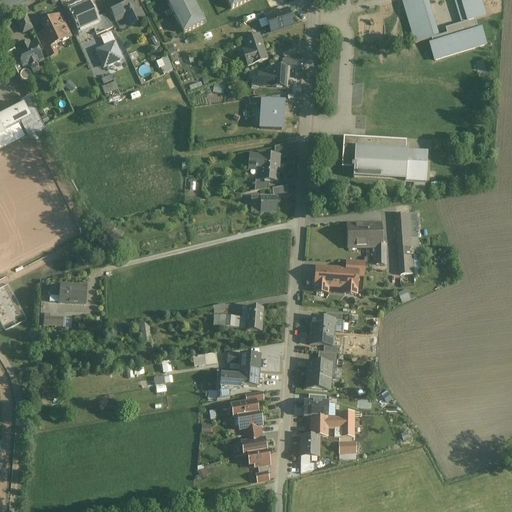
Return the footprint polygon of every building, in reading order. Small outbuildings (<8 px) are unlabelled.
[(132,0),(117,0),(107,5),(115,22),(127,16),(131,25),(142,19),(137,11),(138,11),(132,0)] [(169,0),(181,24),(179,25),(183,35),(205,24),(200,15),(197,17),(188,0),(229,0),(226,1),(230,9),(247,0),(169,0)] [(454,0),(462,24),(445,29),(447,34),(438,37),(426,0),(412,0),(403,3),(415,44),(431,40),(433,44),(430,45),(434,61),(486,45),(481,30),(478,31),(475,20),(485,17),(479,0),(454,0)] [(84,6),(73,11),(83,31),(104,21),(98,10),(88,15),(84,6)] [(287,11),(265,19),(271,34),(292,26),(287,11)] [(27,16),(17,21),(23,33),(22,33),(23,34),(33,28),(27,16)] [(60,16),(42,25),(45,32),(44,33),(48,40),(49,40),(50,42),(52,46),(53,46),(70,38),(60,16)] [(111,33),(100,37),(105,48),(116,43),(111,33)] [(259,35),(244,40),(249,55),(244,56),(248,67),(267,60),(259,35)] [(50,42),(42,46),(48,58),(57,54),(53,46),(52,46),(50,42)] [(28,43),(18,48),(19,51),(16,53),(15,53),(23,71),(25,70),(42,61),(42,62),(43,61),(34,44),(30,46),(28,43)] [(122,61),(114,44),(97,52),(104,68),(122,61)] [(23,71),(15,53),(16,53),(14,50),(7,54),(22,83),(23,82),(24,83),(25,83),(27,83),(28,82),(29,81),(30,80),(31,79),(31,77),(30,76),(30,75),(29,74),(28,73),(27,72),(26,72),(25,70),(23,71)] [(294,50),(283,54),(285,59),(295,56),(294,50)] [(285,59),(282,60),(282,65),(295,66),(296,56),(295,56),(285,59)] [(157,61),(162,74),(173,70),(168,57),(157,61)] [(484,59),(475,62),(481,77),(489,75),(484,59)] [(290,69),(273,68),(273,76),(258,75),(258,76),(261,77),(260,85),(257,85),(257,86),(272,87),(272,88),(286,89),(287,78),(289,78),(290,69)] [(115,83),(102,88),(104,93),(117,88),(115,83)] [(223,95),(225,86),(215,84),(213,92),(223,95)] [(265,98),(247,100),(249,109),(266,107),(266,105),(265,98)] [(0,117),(0,130),(25,117),(33,133),(44,128),(29,99),(21,103),(23,106),(0,117)] [(282,106),(266,105),(266,107),(265,121),(260,121),(259,132),(281,133),(282,106)] [(406,141),(344,138),(342,168),(352,169),(354,169),(353,179),(425,183),(427,153),(407,152),(406,152),(406,141)] [(274,157),(260,156),(260,158),(248,157),(248,168),(258,169),(258,181),(258,182),(267,183),(276,183),(278,160),(286,160),(287,146),(274,148),(274,157)] [(267,183),(258,182),(258,181),(254,181),(253,193),(266,190),(267,183)] [(288,186),(272,189),(272,195),(288,195),(288,186)] [(277,198),(260,198),(260,206),(260,210),(260,214),(277,214),(277,198)] [(415,214),(396,216),(400,277),(420,275),(415,214)] [(385,246),(382,246),(381,225),(347,226),(347,249),(373,249),(373,253),(376,253),(376,266),(386,266),(385,246)] [(365,265),(347,263),(346,271),(358,272),(357,277),(364,277),(365,265)] [(346,271),(317,269),(316,281),(313,280),(313,287),(315,287),(315,293),(327,294),(327,288),(344,289),(344,293),(356,294),(357,277),(358,272),(346,271)] [(87,288),(51,285),(50,297),(59,298),(59,304),(85,305),(87,288)] [(402,305),(411,302),(407,291),(398,294),(402,305)] [(224,305),(213,307),(214,314),(225,312),(224,305)] [(263,310),(248,308),(247,322),(241,322),(242,319),(214,317),(213,328),(246,330),(246,332),(261,333),(263,310)] [(63,319),(50,318),(50,315),(44,315),(44,326),(55,327),(55,329),(62,329),(63,319)] [(342,316),(326,315),(326,321),(334,322),(341,323),(342,316)] [(72,330),(72,319),(64,319),(64,329),(72,330)] [(326,321),(311,320),(311,328),(312,328),(311,333),(334,335),(334,322),(326,321)] [(151,343),(150,322),(141,322),(142,343),(151,343)] [(334,335),(311,333),(311,339),(310,339),(310,346),(324,347),(333,348),(333,347),(334,335)] [(333,348),(324,347),(323,354),(337,355),(339,355),(340,348),(333,347),(333,348)] [(323,354),(319,354),(317,364),(332,365),(331,369),(336,369),(337,355),(323,354)] [(217,355),(211,356),(213,368),(219,367),(217,355)] [(259,358),(241,357),(241,360),(241,361),(240,367),(240,373),(258,374),(259,358)] [(241,360),(224,359),(223,366),(240,367),(241,361),(241,360)] [(172,373),(171,363),(162,364),(163,374),(172,373)] [(317,364),(308,363),(306,390),(329,392),(331,369),(332,365),(317,364)] [(239,388),(240,388),(257,389),(258,374),(240,373),(239,378),(221,377),(221,389),(229,390),(229,386),(239,387),(239,388)] [(173,377),(155,378),(155,386),(173,385),(173,377)] [(220,391),(217,391),(217,393),(217,401),(217,402),(230,400),(230,394),(229,394),(229,392),(220,392),(220,391)] [(388,404),(393,400),(386,392),(381,395),(388,404)] [(217,393),(209,393),(209,401),(217,401),(217,393)] [(262,394),(245,397),(246,404),(256,402),(256,403),(263,402),(262,394)] [(105,409),(116,408),(115,396),(104,397),(105,409)] [(378,399),(384,407),(387,405),(381,397),(378,399)] [(246,404),(231,407),(233,420),(234,420),(237,419),(258,416),(258,415),(256,403),(256,402),(246,404)] [(311,419),(327,419),(327,404),(326,404),(308,404),(304,404),(304,419),(311,419)] [(327,419),(311,419),(311,438),(319,438),(328,438),(329,430),(336,430),(336,438),(353,438),(354,415),(339,414),(338,419),(327,419)] [(258,416),(237,419),(238,427),(239,432),(244,431),(260,429),(263,428),(262,427),(260,415),(258,415),(258,416)] [(202,426),(202,434),(211,434),(211,426),(202,426)] [(260,429),(244,431),(245,437),(261,435),(260,429)] [(261,435),(245,437),(246,443),(262,441),(261,435)] [(311,438),(301,438),(301,455),(308,455),(310,458),(318,458),(319,438),(311,438)] [(246,443),(241,444),(241,445),(243,458),(247,457),(267,453),(266,453),(264,440),(262,441),(246,443)] [(358,445),(341,445),(341,455),(358,454),(358,445)] [(267,453),(247,457),(249,468),(254,467),(254,470),(258,469),(259,476),(267,474),(267,475),(270,475),(268,467),(270,467),(268,453),(266,453),(267,453)] [(314,465),(301,465),(301,476),(314,472),(314,465)] [(259,476),(256,477),(258,485),(269,482),(267,475),(267,474),(259,476)]
